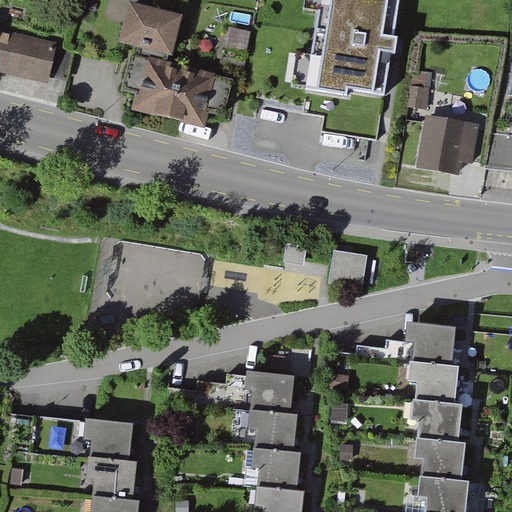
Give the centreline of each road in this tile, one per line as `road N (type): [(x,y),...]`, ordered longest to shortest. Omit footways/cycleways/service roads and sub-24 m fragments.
road 1 (secondary): [(511,224),(268,189),(0,119)]
road 2 (residential): [(511,271),(490,283),(33,379)]
